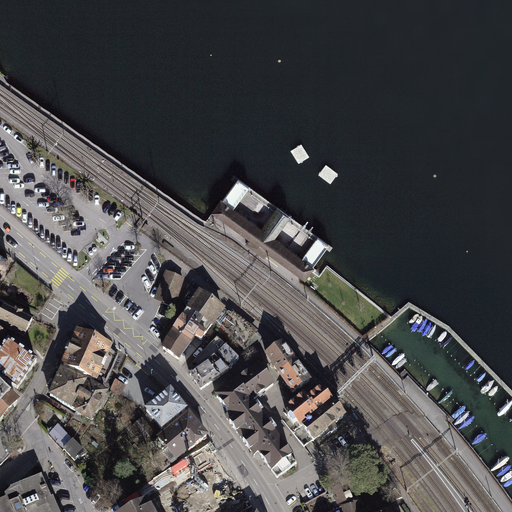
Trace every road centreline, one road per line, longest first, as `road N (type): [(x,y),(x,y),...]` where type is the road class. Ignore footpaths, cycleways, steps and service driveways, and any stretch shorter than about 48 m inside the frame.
road 1 (primary): [(88,302),(195,400)]
road 2 (primary): [(195,400),(267,499)]
